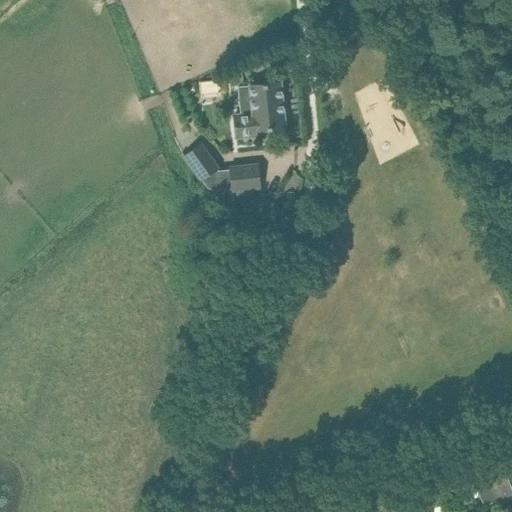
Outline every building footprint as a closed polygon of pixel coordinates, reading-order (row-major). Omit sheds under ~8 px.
[(234,115),(236,138),(256,135),(256,130),(285,127),(280,82),(268,83),(268,79),(252,80),(253,84),(250,85),(252,113),(234,115)] [(232,191),(260,188),(258,163),(229,166),(230,168),(218,169),(217,168),(218,168),(201,143),(183,156),(201,180),(202,179),(207,188),(216,190),(232,189),(232,191)] [(484,506),(497,500),(487,474),(482,462),(446,476),(451,489),(458,492),(476,485),(484,506)] [(511,511),(511,487),(504,467),(487,474),(497,500),(502,511),(511,511)] [(395,511),(421,511),(417,499),(393,508),(395,511)] [(352,511),(349,503),(338,507),(339,511),(352,511)]
